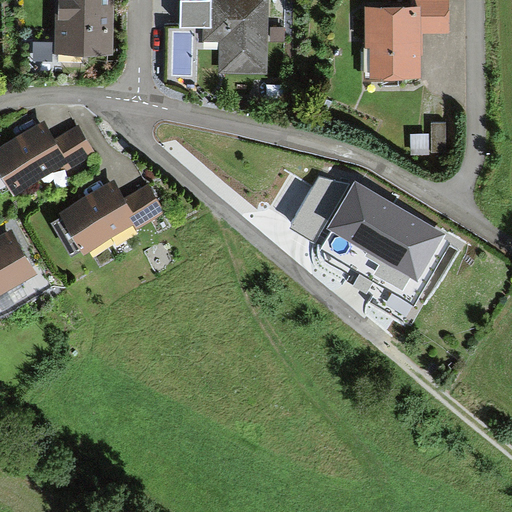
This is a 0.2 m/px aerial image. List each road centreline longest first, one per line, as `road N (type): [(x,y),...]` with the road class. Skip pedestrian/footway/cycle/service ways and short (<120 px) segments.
road 1 (residential): [(137,101),(340,146),(448,202)]
road 2 (residential): [(448,202),(474,166),(478,141),(476,0)]
road 3 (track): [(389,354),(511,451)]
road 4 (residential): [(0,102),(43,94),(137,101)]
